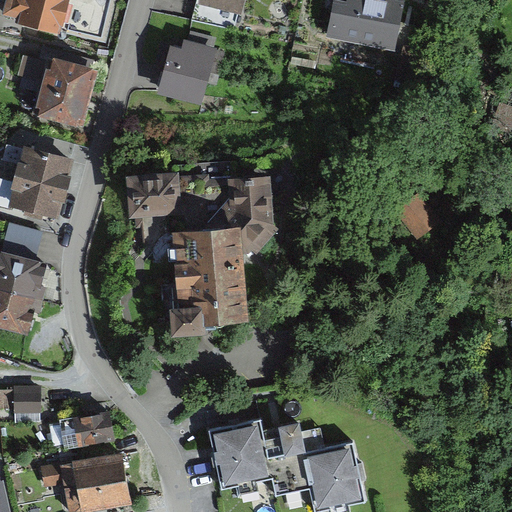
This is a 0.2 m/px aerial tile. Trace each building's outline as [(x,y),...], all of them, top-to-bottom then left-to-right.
[(10,0),(6,16),(102,40),(112,0),(10,0)] [(250,0),(199,0),(196,8),(194,15),(240,31),(250,0)] [(417,22),(362,10),(357,31),(337,27),(329,62),(404,79),(417,22)] [(222,60),(175,48),(162,101),(210,112),(222,60)] [(459,63),(437,55),(423,93),(444,101),(459,63)] [(81,131),(96,72),(48,60),(34,119),(81,131)] [(61,215),(73,157),(25,147),(12,205),(61,215)] [(176,178),(130,182),(133,217),(179,214),(176,178)] [(175,319),(177,338),(199,336),(198,328),(242,324),(238,270),(272,232),(270,181),(232,183),(233,213),(211,237),(176,240),(182,318),(175,319)] [(419,199),(401,213),(419,237),(437,222),(419,199)] [(0,251),(0,283),(41,294),(49,264),(0,251)] [(0,322),(32,330),(41,294),(0,283),(0,322)] [(107,414),(58,420),(62,449),(111,443),(107,414)] [(285,422),(220,434),(232,504),(297,493),(286,430),(285,422)] [(324,423),(286,430),(297,493),(334,485),(329,456),(324,423)] [(376,448),(329,456),(334,485),(339,511),(352,511),(386,506),(376,448)] [(91,511),(131,508),(125,451),(54,459),(60,511),(91,511)]
